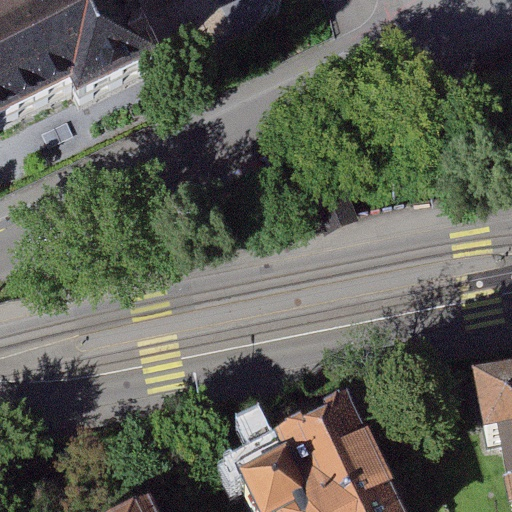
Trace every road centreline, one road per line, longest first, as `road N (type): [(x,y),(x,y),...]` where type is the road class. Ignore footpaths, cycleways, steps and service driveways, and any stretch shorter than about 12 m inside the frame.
road 1 (residential): [(0,255),(511,12)]
road 2 (secondary): [(511,236),(0,340)]
road 3 (secondary): [(0,400),(65,397),(511,303)]
